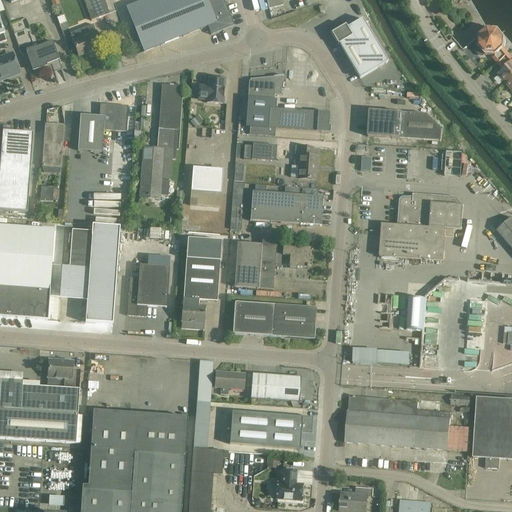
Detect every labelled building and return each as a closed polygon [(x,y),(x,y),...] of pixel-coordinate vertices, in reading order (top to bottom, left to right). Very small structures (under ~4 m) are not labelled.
[(83,0),(87,12),(91,21),(109,15),(106,5),(103,0),(83,0)] [(145,0),(125,8),(143,53),(207,27),(211,36),(234,26),(223,0),(145,0)] [(279,0),(267,0),(270,11),(282,8),(279,0)] [(359,79),(388,62),(362,19),(347,28),(345,25),(331,34),(338,46),(339,45),(359,79)] [(98,39),(95,33),(93,25),(70,34),(75,47),(79,57),(101,48),(99,41),(99,39),(98,39)] [(477,35),(477,39),(462,51),(474,65),(485,56),(495,57),(495,58),(499,63),(498,63),(499,64),(509,56),(504,50),(505,39),(498,31),(483,30),(477,35)] [(25,51),(27,55),(33,71),(43,67),(43,66),(58,60),(52,42),(27,51),(27,50),(25,51)] [(0,81),(1,81),(0,78),(4,76),(5,78),(19,73),(15,64),(12,55),(0,59),(0,81)] [(497,75),(505,84),(511,77),(511,59),(509,56),(499,64),(500,65),(504,69),(497,75)] [(249,82),(247,99),(273,101),(274,96),(281,96),(282,77),(283,77),(283,76),(273,77),(273,78),(250,80),(250,82),(249,82)] [(199,86),(198,100),(207,101),(206,104),(223,105),(225,79),(208,78),(208,87),(199,86)] [(159,200),(160,196),(168,197),(169,181),(170,181),(171,161),(175,161),(176,151),(178,151),(182,91),(164,90),(161,129),(159,130),(158,130),(157,150),(143,148),(139,199),(159,200)] [(126,133),(127,117),(128,107),(100,105),(99,118),(80,116),(78,152),(101,153),(103,131),(126,133)] [(144,132),(145,107),(141,107),(139,123),(135,123),(133,143),(142,143),(143,132),(144,132)] [(269,109),(269,118),(251,116),(250,128),(324,133),(324,129),(328,130),(329,114),(269,109)] [(367,137),(378,138),(441,142),(442,130),(426,115),(369,111),(367,137)] [(190,123),(191,124),(189,125),(188,128),(191,129),(193,127),(196,129),(199,126),(189,115),(189,119),(192,122),(190,123)] [(65,119),(64,136),(72,137),(73,120),(65,119)] [(45,125),(42,168),(43,174),(59,175),(61,170),(64,126),(45,125)] [(209,125),(209,133),(219,133),(219,126),(209,125)] [(2,132),(0,160),(0,164),(20,167),(20,165),(30,165),(33,135),(32,135),(32,134),(12,133),(3,132),(2,132)] [(455,143),(455,153),(467,153),(468,143),(455,143)] [(275,163),(276,147),(252,145),(251,161),(275,163)] [(312,149),(302,148),(297,148),(295,167),(291,167),(290,178),(298,179),(315,180),(317,158),(312,158),(312,149)] [(0,164),(0,211),(27,213),(29,184),(30,167),(20,167),(0,164)] [(235,164),(234,181),(242,182),(243,165),(235,164)] [(220,208),(221,195),(222,171),(192,168),(190,206),(220,208)] [(234,184),(230,230),(241,231),(244,184),(234,184)] [(41,188),(40,202),(52,203),(54,189),(41,188)] [(250,219),(250,222),(311,226),(321,227),(323,198),(313,197),(252,193),(252,195),(250,215),(250,219)] [(456,198),(448,197),(414,195),(414,194),(413,194),(413,197),(405,198),(404,198),(403,198),(402,198),(401,199),(400,199),(400,200),(399,201),(399,202),(398,226),(382,225),(379,257),(444,262),(445,238),(453,238),(454,230),(462,231),(464,207),(456,198)] [(511,218),(497,231),(511,249),(511,218)] [(159,234),(171,235),(171,224),(160,224),(159,234)] [(0,317),(47,321),(48,311),(54,231),(0,226),(0,317)] [(113,325),(119,228),(92,226),(92,233),(72,232),(69,271),(89,273),(85,323),(113,325)] [(262,245),(259,289),(273,290),(274,280),(274,268),(282,268),(283,256),(289,257),(289,268),(309,269),(309,266),(306,266),(308,250),(310,250),(310,249),(276,247),(276,240),(262,239),(262,245)] [(187,240),(183,300),(189,301),(217,303),(221,242),(187,240)] [(227,295),(240,296),(240,289),(259,291),(259,289),(262,245),(230,243),(227,295)] [(127,317),(137,318),(146,318),(147,307),(166,309),(170,258),(148,256),(147,267),(140,266),(139,280),(130,279),(127,317)] [(414,310),(413,324),(454,325),(455,303),(415,302),(415,293),(365,292),(364,309),(414,310)] [(181,323),(181,328),(188,329),(203,330),(204,308),(198,307),(199,301),(189,301),(183,300),(181,323)] [(233,334),(272,337),(313,340),(316,309),(235,303),(233,334)] [(419,362),(420,346),(363,344),(362,359),(419,362)] [(431,361),(441,362),(441,348),(432,348),(431,361)] [(0,439),(76,444),(79,388),(80,371),(72,370),(73,362),(49,361),(47,388),(22,387),(22,382),(0,380),(0,439)] [(198,372),(196,402),(210,403),(212,373),(213,363),(199,362),(198,372)] [(116,375),(116,365),(103,365),(103,375),(116,375)] [(216,373),(215,382),(215,388),(215,389),(215,395),(220,395),(220,396),(227,396),(228,389),(243,391),(244,375),(216,373)] [(299,403),(300,379),(252,375),(250,399),(299,403)] [(448,452),(448,446),(453,447),(455,421),(450,420),(451,415),(440,414),(440,402),(420,401),(420,403),(349,397),(348,412),(347,412),(345,444),(448,452)] [(469,407),(470,398),(451,397),(451,406),(469,407)] [(511,461),(511,401),(477,399),(473,458),(486,459),(485,469),(499,470),(500,460),(511,461)] [(210,403),(196,402),(193,450),(206,451),(210,403)] [(180,511),(184,468),(187,418),(93,412),(88,487),(82,486),(80,511),(180,511)] [(312,419),(302,418),(232,413),(229,445),(299,450),(301,432),(311,433),(312,419)] [(188,511),(209,511),(212,475),(221,476),(223,459),(228,459),(228,453),(206,451),(193,450),(188,511)] [(278,484),(276,500),(301,502),(302,485),(295,485),(296,472),(282,471),(281,484),(278,484)] [(352,511),(366,511),(367,497),(373,498),(373,490),(357,488),(356,495),(341,494),(340,509),(353,510),(352,511)] [(64,497),(49,496),(49,506),(63,507),(64,497)] [(399,511),(430,511),(431,504),(400,501),(399,511)] [(454,511),(454,503),(443,503),(442,511),(454,511)]
